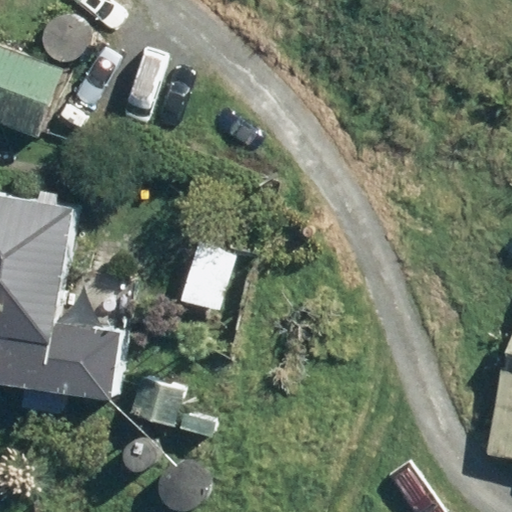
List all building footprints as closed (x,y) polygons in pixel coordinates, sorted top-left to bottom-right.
[(0,28),(0,112),(34,124),(61,51),(0,28)] [(511,109),(443,72),(402,148),(511,207),(511,109)] [(75,304),(80,188),(0,184),(0,378),(84,382),(134,385),(138,307),(75,304)] [(237,247),(200,237),(184,295),(221,306),(237,247)] [(511,313),(492,446),(511,449),(511,313)] [(189,387),(144,376),(135,413),(180,425),(189,387)]
